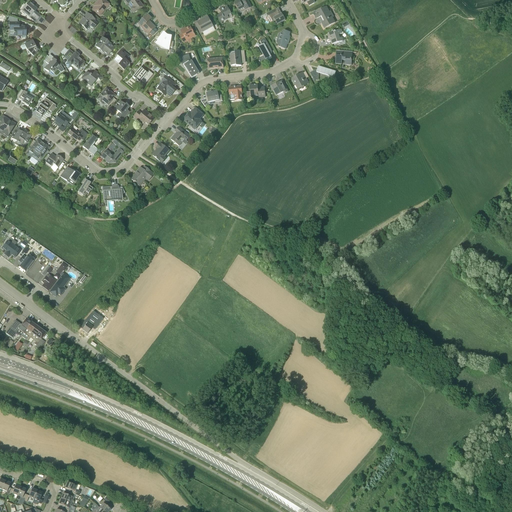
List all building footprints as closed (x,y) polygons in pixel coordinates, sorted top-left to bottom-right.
[(92,10),(100,16),(109,5),(103,0),(98,0),(93,6),(95,7),(92,10)] [(143,7),(137,0),(126,0),(124,1),(127,5),(129,3),(132,7),(130,8),(130,9),(133,13),(143,7)] [(252,7),(247,0),(245,0),(241,3),(239,0),(234,3),(238,11),(239,13),(245,10),(245,11),(252,7)] [(29,18),(30,17),(31,16),(37,21),(41,16),(35,12),(37,9),(30,3),(27,6),(26,5),(21,10),(29,18)] [(227,7),(220,11),(222,14),(217,17),(221,22),(232,16),(227,7)] [(313,14),(316,20),(322,16),(325,21),(321,23),(324,29),(335,23),(326,7),(313,14)] [(278,11),(269,16),(273,22),(275,21),(277,25),(286,21),(282,14),(278,16),(277,15),(279,14),(278,11)] [(87,30),(90,26),(93,29),(97,24),(94,21),(95,20),(87,14),(84,18),(83,19),(81,21),(80,21),(78,24),(80,26),(81,25),(87,30)] [(148,15),(139,24),(149,34),(155,28),(152,25),(148,22),(151,19),(148,15)] [(6,23),(10,23),(10,30),(14,30),(14,36),(22,36),(22,37),(26,37),(26,39),(26,27),(19,27),(19,23),(17,23),(17,19),(9,17),(6,23)] [(201,21),(197,23),(202,32),(209,28),(209,29),(213,27),(208,18),(202,22),(201,21)] [(180,36),(183,42),(195,36),(190,27),(186,29),(185,28),(181,31),(183,34),(180,36)] [(330,40),(332,45),(343,42),(341,38),(339,39),(338,35),(342,34),(341,30),(333,32),(332,31),(331,33),(328,34),(330,38),(331,40),(330,40)] [(276,42),(279,47),(286,50),(288,44),(287,42),(287,40),(289,41),(291,37),(290,36),(290,33),(284,31),(279,34),(276,42)] [(157,45),(157,44),(161,48),(169,49),(172,35),(172,36),(168,36),(167,35),(164,33),(165,32),(155,43),(153,41),(151,44),(153,45),(153,46),(154,46),(155,46),(156,45),(157,45)] [(115,47),(109,42),(103,37),(98,43),(97,42),(94,45),(95,46),(95,47),(104,54),(106,54),(108,56),(113,49),(115,47)] [(271,50),(265,38),(260,41),(262,45),(259,47),(264,56),(258,59),(259,60),(259,61),(260,62),(261,64),(265,61),(265,62),(266,61),(269,59),(269,60),(272,58),(268,50),(270,49),(271,50)] [(33,41),(24,45),(28,55),(31,54),(33,56),(39,50),(35,47),(33,41)] [(69,61),(67,63),(71,66),(72,64),(78,69),(80,68),(81,68),(82,68),(83,67),(83,66),(83,65),(83,64),(84,63),(78,57),(79,56),(76,53),(74,54),(69,50),(64,57),(69,61)] [(129,57),(121,50),(116,56),(117,56),(114,60),(119,64),(118,65),(124,70),(130,63),(126,60),(129,57)] [(244,51),(229,52),(231,66),(236,66),(236,67),(241,66),(241,59),(245,58),(244,51)] [(336,65),(340,65),(341,65),(342,60),(346,60),(346,65),(351,65),(352,52),(336,51),(336,65)] [(61,73),(64,71),(63,70),(60,65),(59,66),(55,62),(56,61),(54,59),(50,55),(44,61),(49,65),(47,67),(47,66),(44,69),(48,73),(50,71),(54,74),(57,70),(61,73)] [(180,62),(184,65),(192,78),(199,73),(191,61),(189,55),(179,58),(180,62)] [(223,68),(222,58),(207,60),(208,70),(223,68)] [(11,68),(2,63),(0,66),(8,72),(11,68)] [(314,81),(315,80),(318,80),(319,74),(334,78),(336,72),(323,68),(322,66),(320,68),(318,67),(318,69),(310,73),(314,81)] [(148,71),(146,73),(140,68),(132,77),(139,83),(142,80),(146,83),(144,85),(145,85),(153,75),(148,71)] [(87,72),(81,79),(91,87),(98,79),(100,81),(102,78),(103,78),(94,71),(92,74),(90,74),(90,75),(87,72)] [(298,89),(308,83),(303,73),(292,79),(298,89)] [(170,86),(173,82),(165,76),(161,81),(164,84),(160,88),(160,90),(163,92),(161,93),(165,96),(166,95),(169,97),(170,96),(171,96),(171,95),(172,95),(172,94),(175,90),(170,86)] [(284,94),(288,92),(282,81),(271,87),(276,96),(283,92),(284,94)] [(255,97),(258,96),(258,98),(265,97),(264,88),(260,88),(260,89),(258,89),(257,85),(250,86),(250,92),(247,92),(247,99),(248,99),(248,101),(251,101),(251,96),(255,96),(255,97)] [(230,100),(235,99),(235,101),(242,100),(241,93),(242,93),(241,87),(229,88),(230,95),(230,100)] [(102,100),(108,105),(115,96),(112,94),(111,94),(109,93),(110,93),(106,90),(104,92),(103,91),(97,99),(100,102),(102,100)] [(200,100),(205,107),(209,103),(215,101),(215,103),(222,101),(221,95),(219,96),(217,91),(206,93),(207,95),(203,96),(200,100)] [(33,99),(30,97),(29,95),(24,92),(19,99),(22,101),(21,102),(22,103),(22,104),(22,105),(23,105),(24,105),(25,105),(28,107),(33,99)] [(45,98),(41,104),(39,103),(37,107),(38,108),(36,111),(43,116),(46,112),(49,114),(51,112),(56,106),(45,98)] [(116,116),(122,121),(128,113),(126,111),(129,107),(126,104),(125,105),(120,101),(114,109),(119,113),(116,116)] [(183,121),(195,130),(201,122),(199,120),(203,115),(195,108),(191,113),(190,112),(183,121)] [(143,124),(145,122),(148,125),(154,118),(147,112),(146,113),(145,112),(145,111),(144,110),(141,114),(138,111),(134,117),(143,124)] [(60,114),(59,115),(52,123),(57,126),(58,125),(59,126),(58,127),(60,128),(62,125),(65,127),(70,121),(66,117),(66,118),(66,115),(62,113),(60,114)] [(1,133),(7,137),(15,124),(11,122),(11,123),(8,121),(8,120),(5,118),(1,123),(0,123),(0,128),(3,131),(1,133)] [(174,144),(176,144),(179,146),(185,139),(186,141),(190,136),(178,127),(175,131),(177,133),(176,135),(175,134),(171,140),(174,142),(174,144)] [(78,133),(72,128),(67,135),(71,138),(72,137),(76,140),(77,139),(79,141),(83,137),(85,139),(88,135),(81,129),(78,133)] [(19,130),(13,140),(22,145),(24,142),(27,143),(29,139),(27,138),(30,134),(26,131),(25,132),(23,131),(22,133),(19,130)] [(93,156),(98,150),(92,145),(97,140),(92,136),(82,147),(85,149),(85,148),(86,149),(86,150),(93,156)] [(33,153),(40,158),(48,148),(37,140),(31,149),(35,152),(33,153)] [(152,155),(162,163),(166,158),(164,157),(170,151),(160,143),(156,148),(157,149),(152,155)] [(123,152),(119,149),(113,156),(106,150),(101,157),(108,163),(109,163),(110,163),(115,163),(123,152)] [(53,165),(58,168),(64,160),(57,155),(56,157),(51,154),(45,162),(52,167),(53,165)] [(67,167),(60,177),(67,182),(69,179),(74,183),(80,175),(76,172),(75,172),(74,171),(74,172),(67,167)] [(130,180),(139,187),(145,180),(148,182),(150,178),(154,175),(144,167),(142,170),(140,168),(130,180)] [(83,184),(77,193),(82,196),(85,192),(88,194),(91,191),(93,189),(89,186),(91,183),(88,182),(85,180),(82,183),(83,184)] [(102,188),(102,191),(102,192),(103,202),(122,200),(122,195),(125,193),(122,187),(119,188),(119,186),(118,186),(117,185),(112,185),(112,187),(102,188)] [(21,241),(19,244),(24,248),(28,243),(24,240),(22,242),(21,241)] [(20,250),(8,242),(3,249),(15,257),(20,250)] [(28,255),(19,266),(26,271),(34,260),(28,255)] [(59,268),(63,271),(64,272),(67,267),(63,263),(62,263),(59,268)] [(34,265),(27,275),(34,279),(41,269),(34,265)] [(47,272),(50,268),(47,266),(41,274),(43,276),(46,272),(47,272)] [(58,299),(70,280),(63,275),(50,293),(58,299)] [(48,291),(56,281),(51,276),(49,278),(47,276),(42,283),(44,285),(43,287),(48,291)] [(82,330),(87,334),(92,328),(96,323),(90,319),(93,316),(91,314),(85,321),(88,322),(82,330)] [(23,333),(31,323),(26,319),(21,325),(15,321),(5,334),(12,339),(16,333),(20,337),(23,333)] [(26,339),(36,326),(31,323),(23,333),(25,335),(24,337),(26,339)] [(33,340),(41,330),(36,326),(26,339),(26,340),(28,342),(30,338),(33,340)] [(45,342),(41,340),(46,333),(41,330),(33,340),(35,342),(34,344),(36,345),(34,347),(39,351),(45,342)] [(10,341),(4,335),(0,340),(0,341),(6,346),(10,341)] [(9,495),(11,489),(9,488),(10,483),(9,483),(8,481),(6,482),(5,481),(1,490),(7,492),(6,494),(9,495)] [(72,484),(67,483),(65,488),(70,490),(69,493),(75,495),(78,496),(80,492),(79,491),(77,490),(75,489),(76,486),(72,484)] [(12,494),(17,496),(21,487),(20,487),(19,485),(17,486),(15,485),(14,490),(11,489),(9,495),(11,496),(12,494)] [(24,501),(26,495),(24,494),(26,489),(24,489),(24,487),(22,488),(21,487),(17,496),(22,498),(21,500),(24,501)] [(29,497),(34,499),(37,491),(36,490),(35,489),(33,489),(32,489),(30,496),(26,495),(24,501),(27,502),(29,497)] [(37,491),(34,499),(32,503),(38,505),(38,503),(41,504),(43,498),(41,497),(42,493),(41,492),(40,491),(38,491),(37,491)] [(69,493),(68,496),(63,493),(61,499),(74,504),(74,503),(73,501),(73,500),(75,495),(69,493)] [(83,507),(84,506),(88,500),(83,498),(80,504),(79,506),(83,507)] [(63,509),(69,511),(71,506),(72,507),(74,504),(61,499),(58,504),(64,507),(63,509)] [(108,511),(111,510),(106,506),(108,504),(106,502),(103,500),(99,504),(101,506),(99,508),(103,511),(108,511)]
